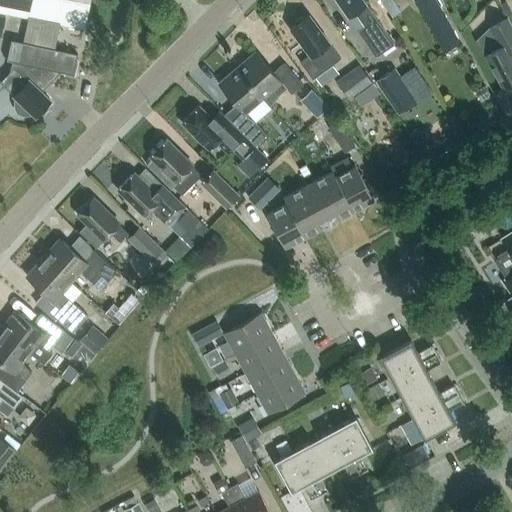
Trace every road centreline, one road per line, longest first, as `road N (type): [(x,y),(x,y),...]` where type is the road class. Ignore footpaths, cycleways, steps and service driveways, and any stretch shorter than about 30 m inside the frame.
road 1 (unclassified): [(0,244),(235,0)]
road 2 (residential): [(415,273),(413,237),(429,215),(511,164)]
road 3 (residential): [(511,398),(415,273)]
